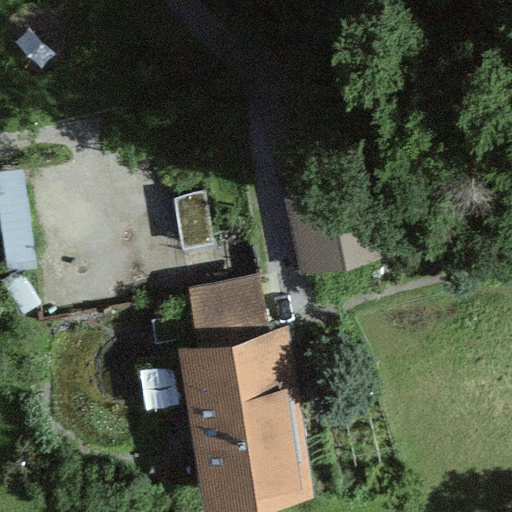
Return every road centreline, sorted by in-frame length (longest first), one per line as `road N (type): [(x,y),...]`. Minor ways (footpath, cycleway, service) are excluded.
road 1 (track): [(511,204),(259,69),(182,0)]
road 2 (track): [(299,317),(260,126),(259,69)]
